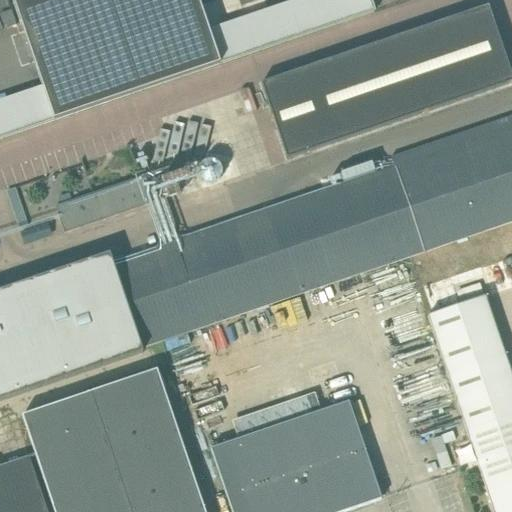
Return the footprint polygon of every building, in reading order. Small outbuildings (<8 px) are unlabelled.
[(137,92),(136,89),(105,0),(13,0),(54,120),(137,92)] [(105,0),(136,89),(137,92),(219,64),(197,0),(105,0)] [(261,84),(286,159),(511,82),(511,76),(488,7),(261,84)] [(0,301),(0,397),(511,222),(511,117),(391,158),(394,167),(0,301)] [(208,153),(209,124),(182,123),(181,152),(208,153)] [(172,167),(55,207),(64,233),(181,194),(172,167)] [(22,187),(11,190),(21,228),(31,226),(22,187)] [(47,237),(43,226),(21,233),(25,245),(47,237)] [(461,307),(488,298),(483,282),(456,291),(461,307)] [(204,511),(156,372),(22,417),(54,511),(204,511)] [(211,450),(231,511),(345,511),(382,500),(348,403),(320,412),(314,393),(300,397),(307,417),(211,450)] [(511,511),(511,417),(467,433),(493,511),(511,511)]
